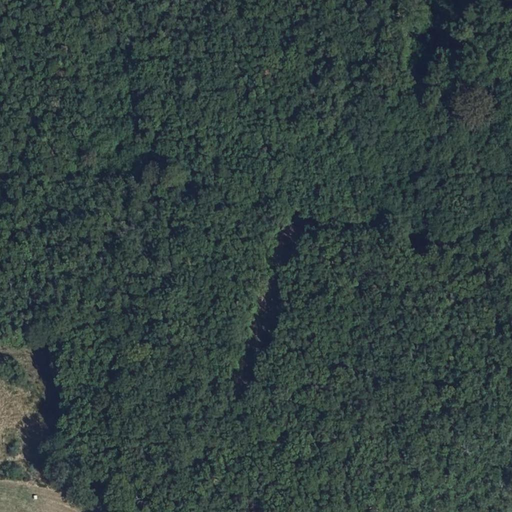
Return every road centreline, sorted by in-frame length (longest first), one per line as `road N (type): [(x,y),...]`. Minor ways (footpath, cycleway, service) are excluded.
road 1 (track): [(418,248),(215,197),(0,161)]
road 2 (track): [(310,511),(303,479),(264,414),(147,350)]
road 3 (track): [(511,292),(418,248),(511,238)]
